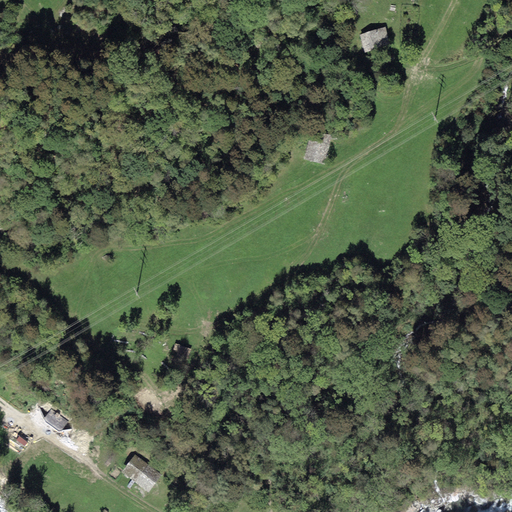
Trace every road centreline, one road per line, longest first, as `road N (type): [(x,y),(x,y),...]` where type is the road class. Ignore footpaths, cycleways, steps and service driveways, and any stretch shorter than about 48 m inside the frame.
road 1 (track): [(256,511),(272,510),(267,480),(212,456),(160,406),(144,375),(97,341)]
road 2 (track): [(0,400),(156,511)]
road 3 (track): [(511,33),(487,55),(445,69),(395,56)]
